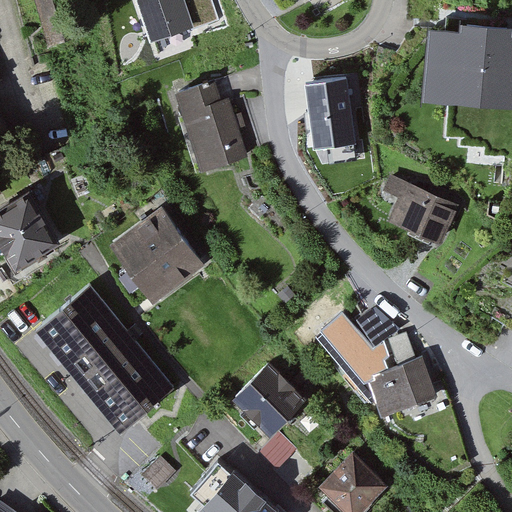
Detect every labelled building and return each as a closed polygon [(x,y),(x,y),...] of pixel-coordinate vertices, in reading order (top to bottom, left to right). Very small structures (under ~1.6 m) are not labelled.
[(34,0),(48,49),(66,43),(53,0),(34,0)] [(137,0),(152,43),(194,29),(183,0),(137,0)] [(212,0),(183,0),(194,29),(220,21),(212,0)] [(511,35),(430,30),(425,101),(511,106),(511,35)] [(220,80),(167,99),(195,178),(248,159),(220,80)] [(307,87),(313,149),(354,145),(348,83),(307,87)] [(455,208),(387,179),(383,190),(399,197),(388,222),(439,247),(455,208)] [(28,194),(0,211),(0,244),(17,272),(60,245),(28,194)] [(161,213),(112,246),(153,306),(202,273),(161,213)] [(4,268),(0,269),(0,298),(15,292),(4,268)] [(91,286),(36,332),(121,434),(177,389),(91,286)] [(281,293),(278,295),(286,303),(296,296),(288,286),(281,293)] [(356,321),(374,347),(383,341),(400,329),(376,307),(356,321)] [(370,404),(376,402),(382,418),(439,398),(425,358),(417,361),(398,368),(388,371),(384,362),(390,357),(383,341),(374,347),(342,312),(316,337),(370,404)] [(398,368),(417,361),(407,332),(388,339),(398,368)] [(300,404),(263,363),(229,393),(267,434),(300,404)] [(295,451),(278,435),(259,455),(277,471),(295,451)] [(351,449),(313,483),(337,511),(349,511),(382,484),(351,449)] [(160,458),(143,478),(160,493),(178,473),(160,458)] [(277,511),(228,472),(196,510),(198,511),(277,511)] [(14,511),(1,503),(0,504),(0,511),(14,511)]
